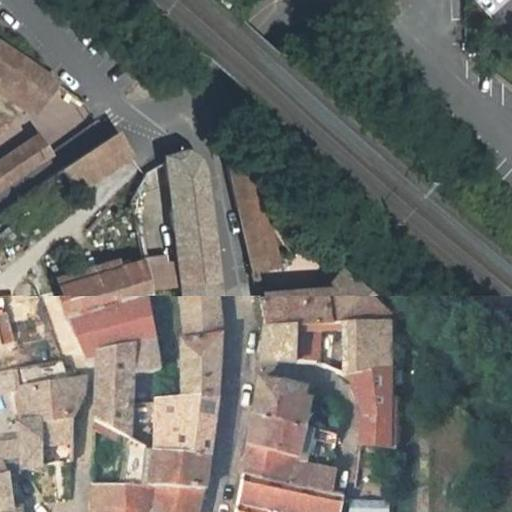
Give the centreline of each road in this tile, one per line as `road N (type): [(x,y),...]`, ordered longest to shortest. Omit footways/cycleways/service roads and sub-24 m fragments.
road 1 (residential): [(196,106),(281,16),(369,43),(380,26),(420,48)]
road 2 (residential): [(237,365),(221,197),(196,106)]
road 3 (residential): [(0,202),(99,134),(196,106)]
road 4 (residential): [(237,365),(341,390),(352,419),(344,486)]
road 5 (residential): [(217,511),(237,365)]
